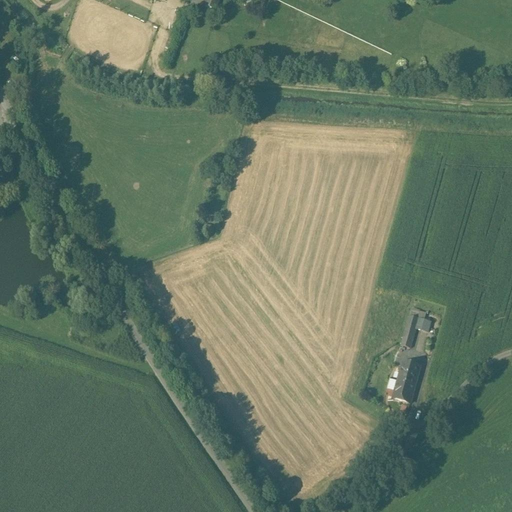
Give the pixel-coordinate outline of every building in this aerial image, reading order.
[(207,0),(205,8),(215,12),(219,0),(207,0)] [(410,314),(404,335),(413,338),(419,316),(410,314)] [(413,338),(404,335),(401,347),(410,350),(413,338)] [(420,368),(403,363),(395,391),(412,395),(420,368)] [(412,395),(395,391),(392,403),(409,408),(412,395)]
